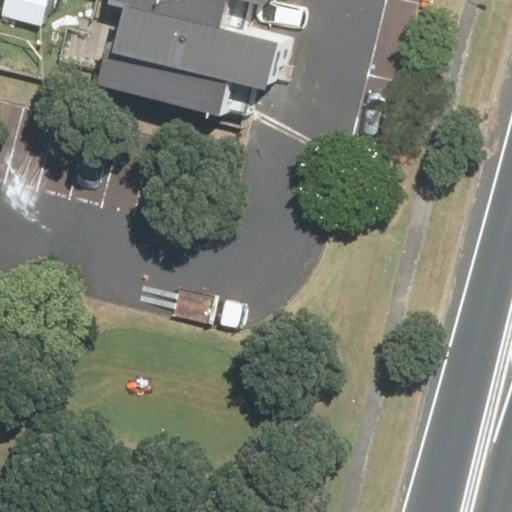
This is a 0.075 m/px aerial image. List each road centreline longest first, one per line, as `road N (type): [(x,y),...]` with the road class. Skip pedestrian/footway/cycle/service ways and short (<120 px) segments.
road 1 (residential): [(0,207),(221,242),(279,189),(348,79),(366,0)]
road 2 (secondary): [(420,511),(511,171)]
